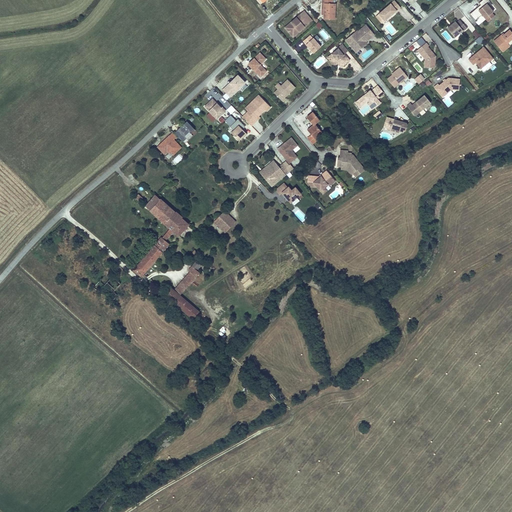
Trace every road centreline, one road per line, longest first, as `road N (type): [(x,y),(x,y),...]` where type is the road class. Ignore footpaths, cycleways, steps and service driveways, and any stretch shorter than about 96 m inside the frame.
road 1 (track): [(62,211),(287,407),(284,417),(123,511)]
road 2 (unclassified): [(0,280),(64,209),(265,24)]
road 3 (residential): [(320,82),(356,80),(454,0)]
